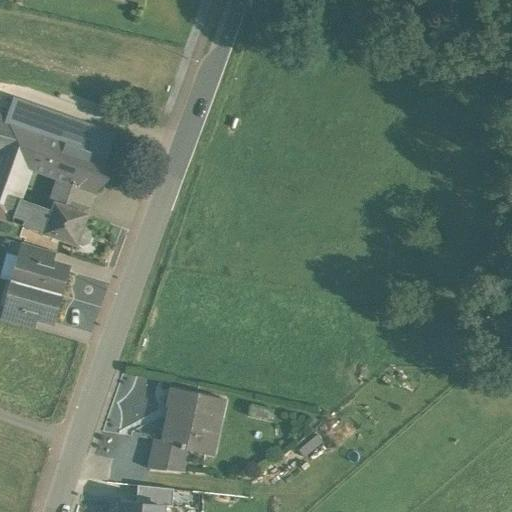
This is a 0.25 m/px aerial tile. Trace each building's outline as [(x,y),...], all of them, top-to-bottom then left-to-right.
[(114,136),(14,101),(8,119),(45,132),(108,154),(114,136)] [(45,132),(8,119),(0,140),(0,220),(12,224),(12,223),(18,207),(30,171),(45,132)] [(108,154),(45,132),(30,171),(94,194),(108,154)] [(86,216),(54,205),(49,218),(28,211),(22,227),(44,234),(44,235),(76,247),(82,228),(86,216)] [(28,211),(18,207),(12,223),(22,227),(28,211)] [(82,228),(76,247),(87,250),(93,232),(82,228)] [(55,254),(21,244),(17,258),(24,260),(24,258),(52,265),(55,254)] [(52,265),(24,258),(24,260),(17,285),(60,297),(67,270),(52,265)] [(60,297),(17,285),(10,310),(9,312),(37,319),(52,324),(60,297)] [(37,319),(9,312),(10,310),(3,308),(0,318),(0,321),(34,331),(37,319)] [(224,401),(171,389),(167,408),(170,409),(163,442),(180,446),(180,450),(186,451),(204,455),(212,418),(220,420),(224,401)] [(273,411),(251,407),(249,416),(271,421),(273,411)] [(180,446),(163,442),(155,440),(148,470),(182,474),(186,451),(180,450),(180,446)] [(137,487),(136,507),(163,509),(172,509),(173,490),(137,487)]
